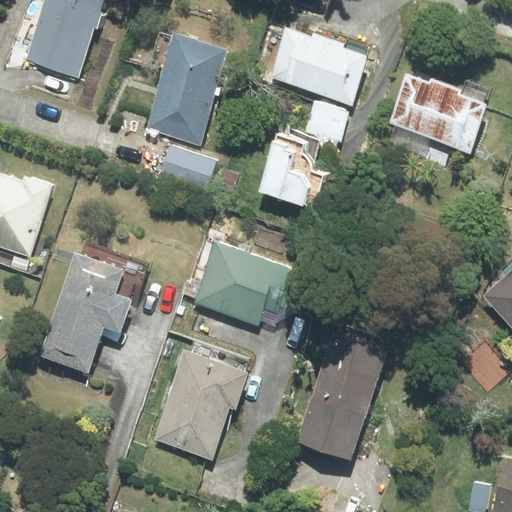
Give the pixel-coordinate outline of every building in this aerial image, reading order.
[(99,0),(39,0),(21,60),(77,76),(99,0)] [(510,14),(459,4),(454,29),(505,38),(510,14)] [(366,54),(284,32),(269,88),(351,109),(366,54)] [(223,52),(172,39),(148,136),(198,149),(223,52)] [(486,104),(403,74),(384,126),(467,156),(486,104)] [(346,108),(311,101),(304,131),(339,139),(346,108)] [(331,148),(272,131),(254,194),(312,211),(331,148)] [(245,167),(226,166),(224,194),(244,195),(245,167)] [(25,186),(0,177),(0,252),(32,264),(59,185),(29,174),(25,186)] [(283,271),(216,244),(190,308),(257,335),(283,271)] [(126,274),(74,254),(32,362),(83,381),(101,333),(117,339),(131,303),(117,297),(126,274)] [(511,274),(483,302),(511,331),(511,274)] [(390,347),(334,328),(294,443),(349,463),(390,347)] [(161,352),(131,345),(111,430),(142,438),(161,352)] [(240,380),(182,358),(151,443),(208,464),(240,380)] [(511,511),(511,460),(508,459),(489,511),(511,511)] [(485,511),(484,479),(468,480),(468,511),(485,511)]
